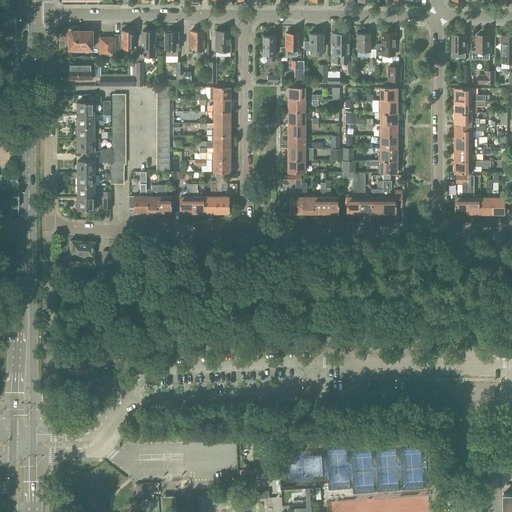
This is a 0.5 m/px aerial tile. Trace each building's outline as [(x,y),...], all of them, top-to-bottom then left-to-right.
[(71,31),(68,34),(68,49),(91,49),(91,31),(71,31)] [(122,31),(121,38),(115,38),(115,48),(133,48),(133,31),(122,31)] [(142,31),(142,56),(154,56),(154,31),(142,31)] [(166,50),(166,62),(173,62),(173,56),(177,56),(177,50),(178,50),(178,43),(177,43),(177,33),(171,33),(170,31),(167,31),(166,33),(164,33),(164,50),(166,50)] [(202,32),(189,31),(189,48),(196,48),(196,53),(202,53),(202,48),(203,48),(203,41),(202,41),(202,32)] [(215,31),(215,50),(222,51),(222,56),(229,56),(229,50),(230,50),(230,31),(215,31)] [(382,32),(382,43),(375,43),(375,55),(382,55),(382,62),(390,62),(390,54),(391,54),(395,54),(394,32),(392,32),(382,32)] [(288,57),(288,55),(296,55),(296,49),(298,49),(298,33),(286,33),(286,46),(280,46),(280,57),(288,57)] [(304,41),(304,49),(316,50),(316,56),(317,56),(322,57),(322,50),(322,49),(323,34),(310,33),(310,41),(304,41)] [(453,34),(452,51),(458,52),(458,57),(465,57),(465,52),(466,52),(466,44),(465,44),(465,35),(459,35),(458,33),(455,33),(454,35),(453,34)] [(340,63),(340,59),(340,34),(335,34),(334,35),(332,35),(332,59),(332,63),(340,63)] [(346,34),(340,34),(340,59),(340,63),(348,63),(348,35),(347,35),(346,34)] [(358,34),(357,50),(357,57),(370,57),(370,51),(370,34),(358,34)] [(490,60),(490,52),(490,42),(489,42),(489,35),(477,35),(477,51),(472,51),(472,59),(490,60)] [(511,35),(502,35),(501,63),(511,62),(511,35)] [(262,37),(262,46),(263,46),(263,55),(269,55),(269,61),(274,61),(275,36),(263,36),(263,37),(262,37)] [(115,48),(115,38),(114,38),(99,38),(99,55),(114,55),(114,48),(115,48)] [(298,68),(298,72),(303,72),(303,61),(292,61),(292,68),(298,68)] [(216,62),(208,62),(208,82),(216,82),(216,62)] [(91,63),(69,63),(69,78),(91,78),(91,63)] [(319,82),(327,82),(327,77),(328,65),(319,65),(319,82)] [(392,80),(399,80),(400,80),(401,67),(389,67),(389,80),(392,80)] [(486,74),(478,74),(478,83),(495,83),(495,70),(486,70),(486,74)] [(213,100),(229,100),(229,88),(212,88),(212,95),(213,95),(213,100)] [(288,88),(288,100),(304,100),(304,95),(306,95),(306,88),(288,88)] [(380,100),(396,100),(396,88),(379,88),(379,95),(380,95),(380,100)] [(486,95),(473,95),(473,88),(455,88),(455,100),(486,100),(486,95)] [(212,112),(229,112),(229,100),(213,100),(213,104),(212,104),(212,112)] [(288,100),(288,112),(306,112),(306,105),(304,106),(304,100),(288,100)] [(353,108),(353,100),(345,100),(345,108),(353,108)] [(379,112),(396,112),(396,100),(380,100),(380,105),(379,105),(379,112)] [(486,100),(455,100),(455,112),(473,112),(478,113),(478,106),(486,106),(486,100)] [(77,113),(93,113),(93,109),(95,109),(95,107),(95,102),(77,103),(77,113)] [(213,124),(229,124),(229,112),(212,112),(212,118),(213,118),(213,124)] [(288,112),(288,124),(304,124),(304,119),(306,119),(306,112),(288,112)] [(380,124),(396,124),(396,112),(379,112),(379,119),(380,119),(380,124)] [(455,124),(479,124),(479,119),(474,119),(473,112),(455,112),(455,124)] [(93,120),(93,113),(77,113),(77,119),(75,119),(75,126),(77,125),(77,127),(95,127),(95,120),(93,120)] [(229,136),(229,124),(213,124),(212,124),(212,136),(229,136)] [(304,129),(304,124),(288,124),(288,136),(306,136),(306,129),(304,129)] [(378,136),(396,136),(396,124),(380,124),(380,129),(378,129),(378,136)] [(455,124),(455,136),(473,136),(473,130),(479,130),(485,130),(485,124),(479,124),(455,124)] [(77,134),(77,139),(93,139),(93,133),(95,133),(95,127),(77,127),(75,128),(75,134),(77,134)] [(229,148),(229,136),(212,136),(212,143),(213,143),(213,148),(229,148)] [(288,136),(288,148),(304,148),(304,143),(306,143),(306,136),(288,136)] [(380,149),(396,149),(396,136),(378,136),(378,143),(380,143),(380,149)] [(480,136),(473,136),(455,136),(455,148),(485,148),(488,148),(488,143),(480,143),(480,136)] [(100,139),(93,139),(77,139),(77,143),(75,143),(75,150),(77,150),(77,151),(100,151),(100,149),(100,139)] [(211,160),(229,160),(229,148),(213,148),(213,153),(211,153),(211,160)] [(304,153),(304,148),(288,148),(288,160),(304,160),(306,160),(306,153),(304,153)] [(485,148),(455,148),(455,160),(473,160),(473,154),(491,154),(491,148),(488,148),(485,148)] [(341,149),(331,149),(332,160),(341,160),(341,149)] [(380,160),(396,160),(396,149),(380,149),(380,153),(378,153),(378,160),(380,160)] [(77,161),(77,173),(93,173),(93,168),(95,168),(95,161),(84,161),(84,160),(79,160),(79,161),(77,161)] [(229,172),(229,160),(211,160),(211,172),(229,172)] [(304,160),(288,160),(288,172),(306,172),(306,165),(304,165),(304,160)] [(378,172),(392,172),(396,172),(396,160),(380,160),(378,160),(366,160),(366,165),(372,165),(378,165),(378,172)] [(473,161),(473,160),(455,160),(455,173),(469,173),(473,173),(473,166),(491,166),(491,161),(473,161)] [(1,208),(17,208),(18,208),(18,200),(18,189),(18,182),(2,182),(2,174),(0,173),(0,200),(1,201),(1,208)] [(93,179),(93,173),(77,173),(77,185),(95,185),(95,179),(93,179)] [(215,174),(215,184),(215,212),(228,212),(228,196),(221,196),(221,184),(226,184),(226,174),(215,174)] [(346,213),(358,213),(358,197),(359,189),(359,183),(359,174),(354,174),(354,189),(353,189),(353,195),(346,195),(346,213)] [(468,213),(480,213),(480,195),(474,195),(474,175),(468,175),(468,183),(468,197),(468,213)] [(301,213),(301,183),(300,183),(300,176),(288,176),(288,182),(289,182),(289,184),(296,184),(296,195),(288,195),(288,213),(301,213)] [(492,179),(492,180),(492,213),(504,213),(505,196),(498,195),(498,197),(495,197),(495,189),(499,189),(499,183),(501,183),(501,179),(492,179)] [(486,195),(480,195),(480,213),(492,213),(492,180),(486,180),(486,195)] [(377,195),(370,195),(370,213),(382,213),(382,181),(378,181),(377,189),(377,195)] [(390,181),(382,181),(382,213),(395,213),(395,207),(401,207),(401,191),(395,191),(394,195),(389,195),(389,189),(390,189),(390,181)] [(306,183),(301,183),(301,213),(313,213),(313,195),(306,195),(306,183)] [(319,195),(313,195),(313,213),(325,213),(326,197),(325,189),(325,183),(320,183),(320,195),(319,195)] [(358,213),(370,213),(370,195),(365,195),(364,189),(364,183),(359,183),(359,189),(358,197),(358,213)] [(462,183),(462,195),(456,195),(456,213),(468,213),(468,197),(468,183),(462,183)] [(191,196),(192,190),(192,184),(187,184),(187,190),(184,190),(180,193),(180,196),(179,196),(179,212),(191,212),(191,196)] [(191,196),(191,212),(203,212),(203,196),(198,196),(198,190),(197,190),(197,184),(192,184),(192,190),(191,196)] [(203,196),(203,212),(215,212),(215,184),(211,184),(211,196),(203,196)] [(77,185),(77,197),(93,197),(93,192),(95,192),(95,185),(77,185)] [(146,196),(146,212),(158,212),(158,185),(151,185),(151,190),(146,190),(146,193),(146,196)] [(158,185),(158,212),(170,212),(170,196),(164,196),(164,192),(165,192),(165,185),(158,185)] [(326,197),(325,213),(337,213),(337,195),(330,195),(330,197),(326,197)] [(146,212),(146,196),(134,196),(134,212),(146,212)] [(97,197),(93,197),(77,197),(77,203),(75,203),(75,208),(77,208),(77,210),(79,210),(79,211),(84,211),(84,210),(95,210),(97,210),(97,197)] [(78,260),(78,257),(94,258),(95,242),(88,242),(70,240),(69,259),(78,260)] [(103,354),(103,355),(96,356),(96,360),(103,360),(103,365),(109,365),(109,354),(103,354)] [(68,366),(68,367),(68,370),(69,372),(69,374),(86,373),(92,373),(92,360),(86,360),(86,359),(79,359),(79,360),(68,360),(68,366)] [(136,510),(143,510),(143,511),(158,511),(158,501),(144,502),(143,484),(135,484),(136,501),(136,510)] [(295,511),(310,511),(310,508),(309,488),(305,489),(306,508),(295,508),(295,511)] [(481,511),(480,493),(454,494),(455,509),(460,508),(460,511),(481,511)] [(511,511),(511,493),(503,494),(502,511),(511,511)] [(162,505),(162,511),(161,511),(174,511),(175,511),(175,505),(175,497),(161,497),(162,505)]
